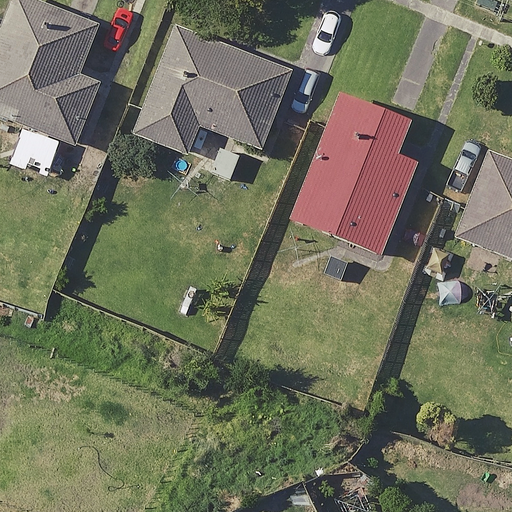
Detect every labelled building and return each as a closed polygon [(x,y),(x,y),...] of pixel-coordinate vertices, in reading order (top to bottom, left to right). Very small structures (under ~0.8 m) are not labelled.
[(91,19),(41,0),(1,0),(0,4),(0,117),(69,143),(92,83),(70,75),(91,19)] [(287,66),(166,20),(123,132),(181,154),(192,125),(255,149),(287,66)] [(402,114),(336,90),(289,219),(376,250),(409,160),(388,152),(402,114)] [(60,153),(29,139),(16,165),(47,180),(60,153)] [(238,158),(207,143),(195,170),(226,184),(238,158)] [(511,157),(480,145),(446,235),(511,260),(511,157)] [(439,415),(405,409),(400,439),(435,445),(439,415)]
